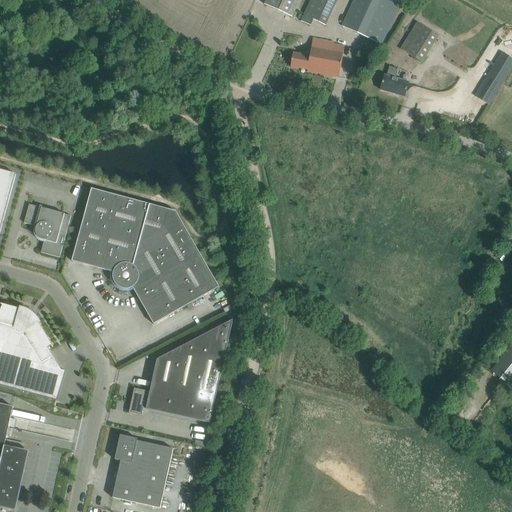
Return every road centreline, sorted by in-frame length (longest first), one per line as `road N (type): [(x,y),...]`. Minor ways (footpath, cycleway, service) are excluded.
road 1 (unclassified): [(511,157),(241,91),(156,46),(101,0)]
road 2 (track): [(241,91),(273,254),(219,511)]
road 3 (unclassified): [(74,511),(100,364),(50,286),(0,269)]
road 4 (unknown): [(6,271),(28,185),(59,191)]
